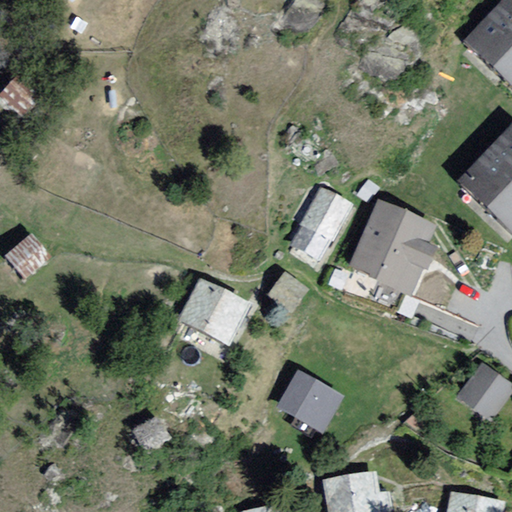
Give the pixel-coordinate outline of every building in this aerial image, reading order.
[(511,11),(469,55),(511,98),(511,11)] [(0,83),(22,100),(32,85),(9,68),(0,79),(0,83)] [(511,151),(466,197),(511,242),(511,151)] [(302,241),(336,259),(360,215),(326,197),(302,241)] [(438,236),(389,216),(361,284),(410,304),(438,236)] [(4,240),(24,265),(50,244),(31,219),(4,240)] [(44,250),(26,267),(41,282),(58,265),(44,250)] [(318,308),(298,284),(287,293),(306,317),(318,308)] [(267,316),(219,294),(200,336),(249,357),(267,316)] [(287,391),(276,414),(323,437),(346,400),(300,376),(287,391)] [(495,428),(511,404),(511,396),(490,380),(469,408),(495,428)] [(386,511),(380,488),(338,499),(340,511),(386,511)]
